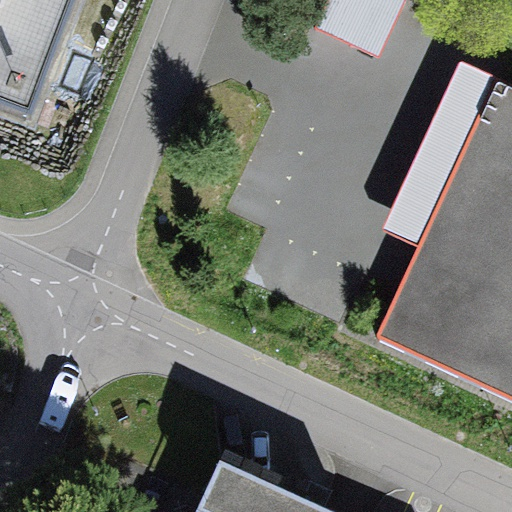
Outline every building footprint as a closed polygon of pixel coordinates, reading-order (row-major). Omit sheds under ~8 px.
[(0,0),(0,109),(31,121),(76,0),(0,0)] [(372,2),(399,15),(405,0),(327,0),(314,30),(351,48),(372,2)] [(377,335),(379,342),(511,401),(511,89),(496,82),(377,335)] [(231,511),(219,466),(198,511),(231,511)] [(317,511),(219,466),(231,511),(317,511)]
